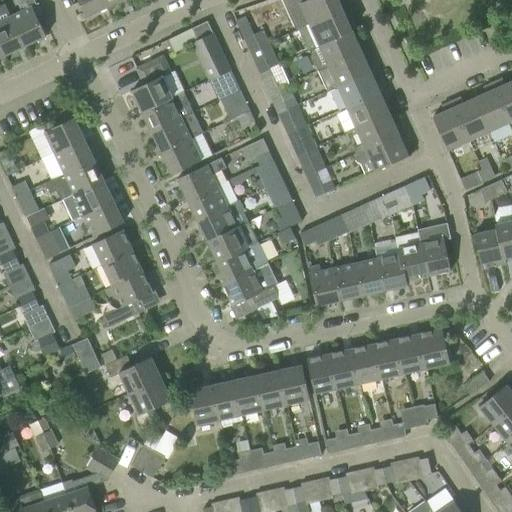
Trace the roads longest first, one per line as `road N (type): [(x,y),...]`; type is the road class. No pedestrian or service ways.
road 1 (residential): [(473,315),(454,302),(235,344),(210,334),(79,55)]
road 2 (residential): [(478,511),(423,446),(178,500)]
road 3 (residential): [(473,315),(454,209),(412,96)]
road 4 (residential): [(71,343),(0,195)]
road 5 (residential): [(79,55),(207,0)]
